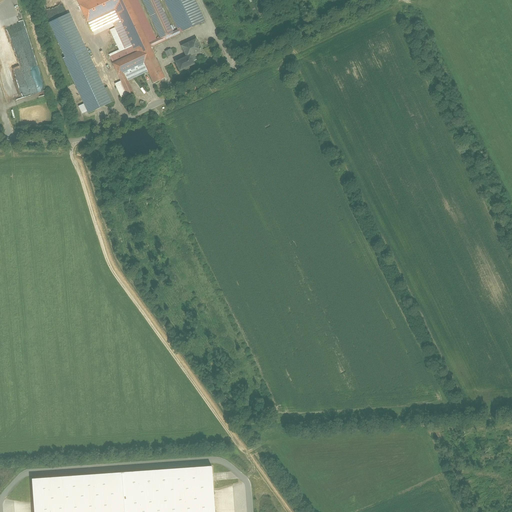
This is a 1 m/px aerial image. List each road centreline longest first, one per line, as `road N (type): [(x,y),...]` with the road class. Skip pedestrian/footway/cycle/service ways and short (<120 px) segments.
road 1 (unclassified): [(0,141),(77,142),(382,0)]
road 2 (track): [(77,142),(71,156),(106,260),(238,448)]
